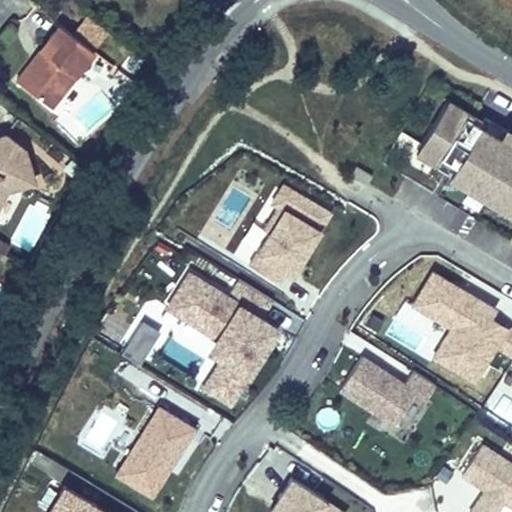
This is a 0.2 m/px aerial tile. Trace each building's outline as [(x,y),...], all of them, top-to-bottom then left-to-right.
[(99,51),(68,26),(23,81),(54,106),(99,51)] [(484,117),(449,96),(415,153),(449,173),(447,175),(511,213),(511,140),(498,132),(503,125),(485,115),(484,117)] [(0,104),(0,132),(5,134),(14,111),(0,104)] [(511,125),(505,121),(503,125),(498,132),(511,140),(511,125)] [(0,215),(5,206),(0,203),(0,202),(4,196),(7,189),(13,192),(47,181),(37,152),(15,140),(0,144),(0,215)] [(372,174),(356,164),(350,174),(366,184),(372,174)] [(47,181),(13,192),(7,189),(4,196),(0,202),(0,203),(5,206),(0,215),(0,229),(1,230),(17,200),(50,189),(47,181)] [(284,183),(273,202),(278,205),(265,227),(271,230),(250,265),(280,283),(288,271),(297,276),(335,213),(284,183)] [(262,335),(270,321),(264,317),(274,300),(238,277),(227,294),(189,270),(168,305),(217,335),(225,358),(216,373),(241,389),(271,341),(262,335)] [(435,272),(416,304),(455,326),(436,359),(478,384),(488,366),(503,375),(511,360),(511,330),(490,317),(496,307),(435,272)] [(271,341),(280,327),(270,321),(262,335),(271,341)] [(142,364),(161,333),(143,323),(124,353),(142,364)] [(404,379),(361,351),(337,389),(393,425),(415,391),(425,398),(435,383),(411,367),(404,379)] [(233,403),(241,389),(216,373),(207,387),(233,403)] [(154,496),(196,428),(161,406),(119,474),(154,496)] [(486,491),(472,511),(495,511),(503,501),(511,506),(511,460),(482,441),(460,475),(486,491)] [(344,511),(346,510),(294,475),(280,494),(284,497),(273,511),(344,511)] [(105,511),(61,487),(46,511),(105,511)]
